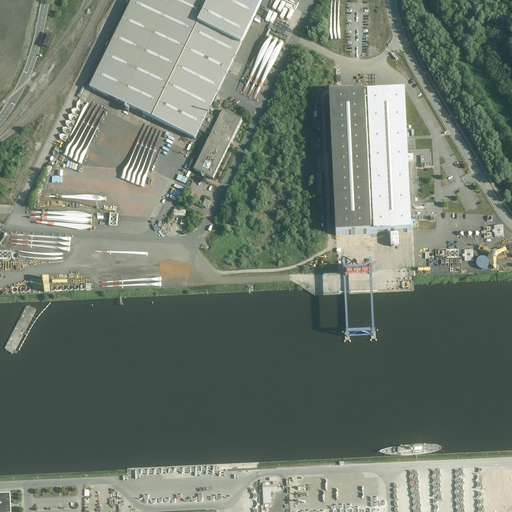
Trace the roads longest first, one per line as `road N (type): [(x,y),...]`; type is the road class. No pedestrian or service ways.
road 1 (tertiary): [(392,0),(426,86),(511,224)]
road 2 (unknown): [(277,0),(233,90),(260,110)]
road 3 (unclassified): [(45,0),(29,67),(0,119)]
